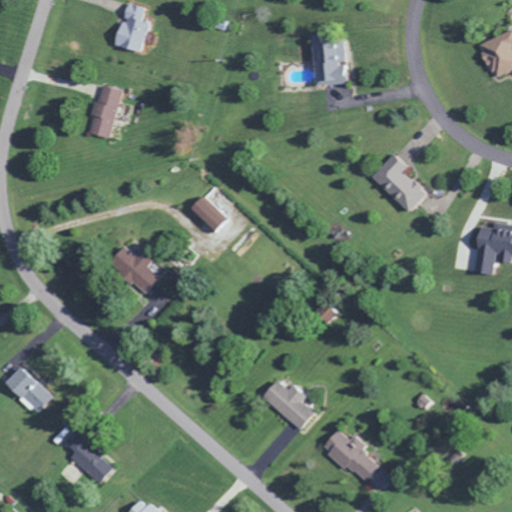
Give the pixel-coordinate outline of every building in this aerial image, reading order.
[(144,8),(128,1),(111,42),(137,52),(148,23),(140,19),(144,8)] [(511,28),(480,42),(485,56),(494,77),(511,70),(511,71),(511,28)] [(345,83),(344,62),(345,62),(344,40),(328,41),(328,36),(312,36),(314,85),(345,83)] [(108,138),(121,90),(100,84),(88,132),(108,138)] [(403,171),(407,166),(393,153),(371,176),(408,211),(426,192),(403,171)] [(227,219),(200,194),(187,209),(214,233),(227,219)] [(491,273),(494,253),(502,254),(501,261),(509,262),(510,255),(511,255),(511,226),(478,223),(473,271),(491,273)] [(146,266),(150,261),(138,251),(134,255),(122,245),(108,262),(120,271),(117,275),(128,285),(131,281),(144,292),(158,276),(146,266)] [(53,396),(21,365),(4,383),(36,414),(53,396)] [(314,412),(302,400),(305,396),(293,384),(287,390),(277,379),(262,395),(298,429),(314,412)] [(363,482),(378,464),(363,451),(367,446),(354,434),(349,440),(336,429),(322,446),(363,482)] [(113,466),(82,438),(77,443),(71,438),(68,443),(75,449),(69,456),(98,483),(113,466)] [(157,511),(140,497),(127,511),(157,511)]
